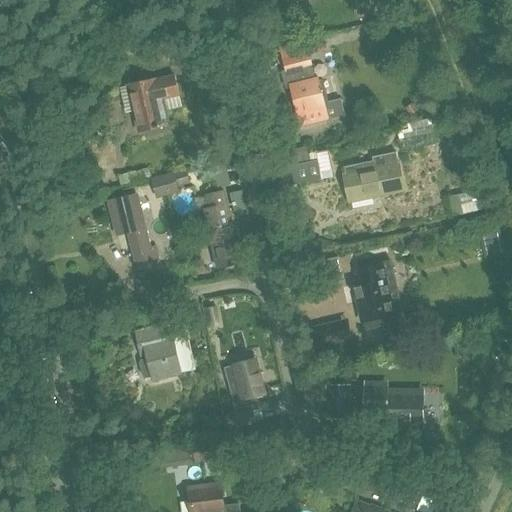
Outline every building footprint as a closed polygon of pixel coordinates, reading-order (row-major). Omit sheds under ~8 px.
[(287,71),(282,72),(286,89),(291,88),(300,128),(331,121),(327,105),(320,77),(316,78),(311,56),(285,63),(287,71)] [(107,64),(98,81),(111,87),(118,71),(107,64)] [(161,101),(165,100),(181,96),(177,77),(157,82),(156,81),(129,87),(139,133),(167,126),(161,101)] [(350,205),(407,192),(402,163),(399,163),(397,151),(372,156),(373,161),(344,166),(344,167),(345,167),(347,175),(344,176),(350,205)] [(321,172),(318,160),(279,168),(284,188),(322,180),(321,172)] [(179,194),(179,187),(191,183),(188,174),(179,176),(176,177),(174,173),(164,175),(170,196),(179,194)] [(151,178),(153,187),(158,199),(170,196),(164,175),(151,178)] [(217,264),(241,258),(223,188),(205,192),(209,205),(203,207),(217,264)] [(231,193),(235,211),(247,209),(242,191),(231,193)] [(129,233),(137,264),(160,259),(157,246),(153,247),(144,210),(140,193),(110,199),(118,236),(129,233)] [(385,325),(383,317),(395,314),(391,298),(399,296),(391,262),(382,264),(358,270),(362,286),(355,287),(355,289),(356,289),(358,297),(358,298),(358,299),(364,321),(366,321),(368,329),(385,325)] [(345,348),(340,323),(310,330),(316,354),(345,348)] [(169,339),(166,326),(138,334),(144,357),(149,355),(156,381),(183,373),(183,372),(195,369),(191,354),(192,353),(192,352),(189,353),(189,354),(179,357),(173,338),(169,339)] [(231,390),(237,410),(252,406),(249,398),(264,394),(254,359),(233,364),(233,366),(225,368),(229,380),(237,378),(239,387),(231,390)] [(424,428),(424,392),(386,391),(386,384),(369,384),(368,416),(384,417),(384,427),(424,428)] [(327,419),(350,418),(350,386),(326,387),(327,419)] [(230,415),(233,428),(253,423),(249,409),(230,415)] [(239,438),(235,438),(215,441),(194,444),(196,462),(219,458),(218,455),(241,452),(239,438)] [(366,489),(386,496),(415,508),(422,492),(392,481),(373,473),(366,489)] [(240,511),(240,505),(224,507),(221,485),(189,489),(192,511),(240,511)]
